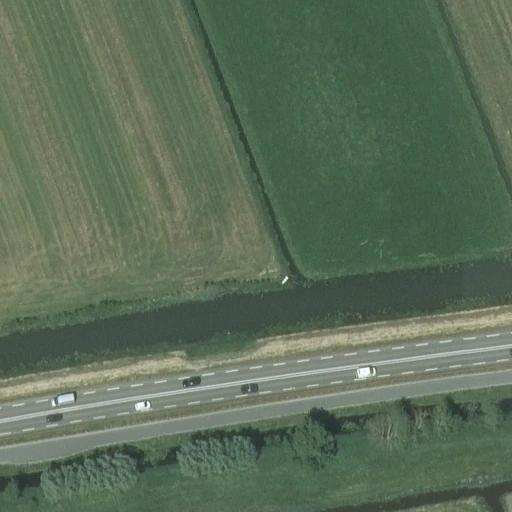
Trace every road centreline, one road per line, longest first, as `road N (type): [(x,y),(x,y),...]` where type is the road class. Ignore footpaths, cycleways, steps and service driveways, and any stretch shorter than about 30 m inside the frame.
road 1 (primary): [(0,414),(511,337)]
road 2 (unclassified): [(0,444),(511,372)]
